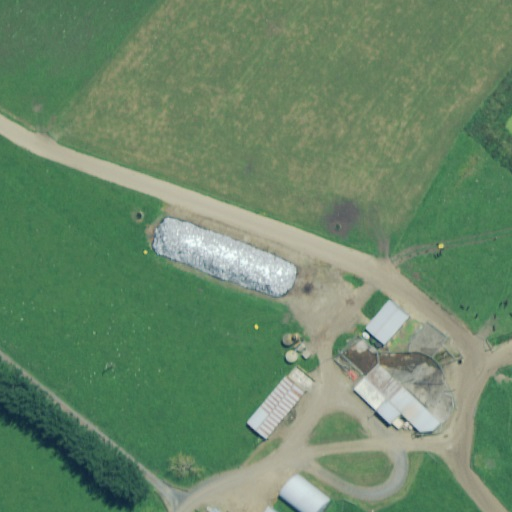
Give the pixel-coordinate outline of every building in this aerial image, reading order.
[(411,318),(392,302),(369,328),(388,345),(411,318)] [(359,375),(340,356),(335,362),(336,368),(351,383),(359,375)] [(307,393),(287,377),(249,423),(269,439),(307,393)] [(392,401),(368,379),(357,390),(394,424),(404,414),(423,432),(435,431),(442,424),(404,388),(392,401)] [(321,511),(331,500),(298,476),(282,497),(302,511),(321,511)]
